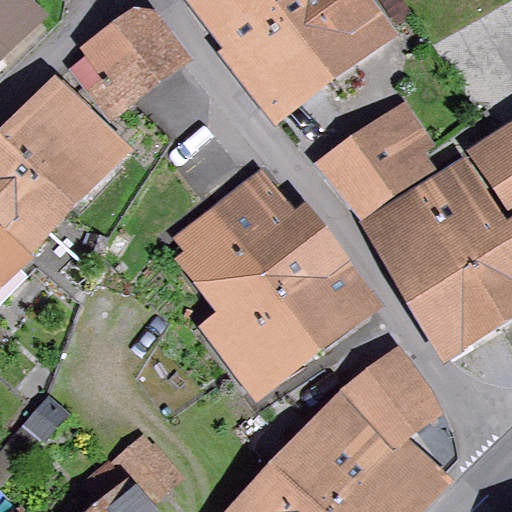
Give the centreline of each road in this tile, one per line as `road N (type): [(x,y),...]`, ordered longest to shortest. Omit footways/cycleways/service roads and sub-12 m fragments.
road 1 (residential): [(511,459),(156,0)]
road 2 (residential): [(110,0),(0,99)]
